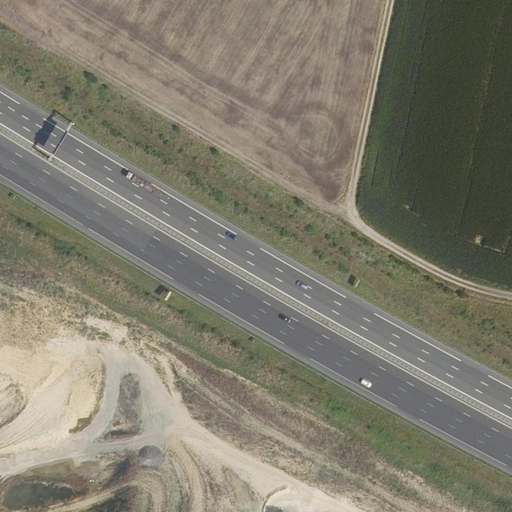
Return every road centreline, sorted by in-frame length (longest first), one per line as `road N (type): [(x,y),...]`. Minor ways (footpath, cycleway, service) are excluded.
road 1 (motorway): [(511,402),(282,276),(0,106)]
road 2 (motorway): [(0,154),(511,449)]
road 3 (track): [(345,216),(0,17)]
road 4 (track): [(390,0),(345,216)]
road 5 (track): [(345,216),(449,281),(511,298)]
